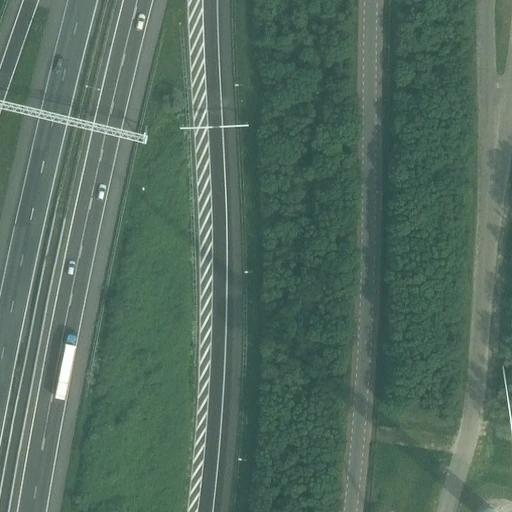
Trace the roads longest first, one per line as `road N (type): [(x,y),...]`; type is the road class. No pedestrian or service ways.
road 1 (motorway): [(32,511),(137,0)]
road 2 (tertiary): [(350,511),(364,355),(371,0)]
road 3 (motorway): [(205,511),(219,330),(212,0)]
road 4 (motorway): [(85,0),(0,368)]
